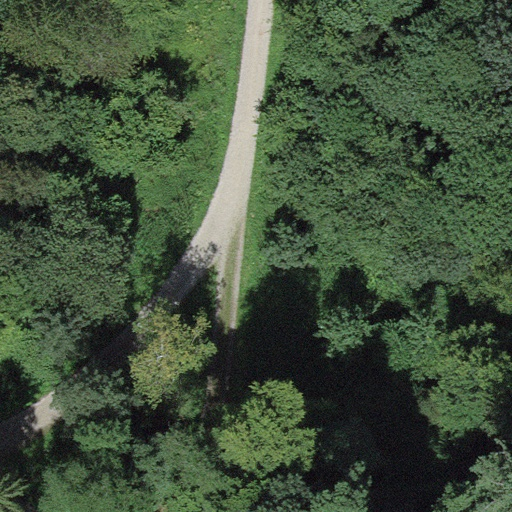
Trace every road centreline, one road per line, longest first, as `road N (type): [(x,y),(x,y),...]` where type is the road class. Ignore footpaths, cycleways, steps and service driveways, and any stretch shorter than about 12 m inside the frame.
road 1 (track): [(158,511),(229,219),(256,0)]
road 2 (track): [(0,438),(92,382),(186,290),(229,219)]
